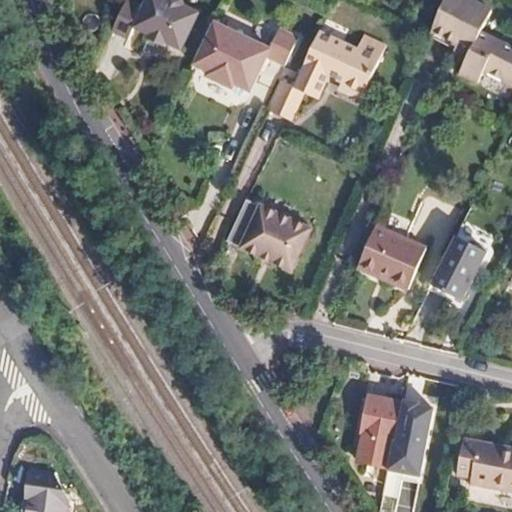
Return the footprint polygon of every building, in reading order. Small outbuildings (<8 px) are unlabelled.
[(132,0),(123,0),(110,28),(126,36),(132,24),(147,32),(146,35),(162,43),(163,40),(179,47),(197,10),(183,3),(181,0),(143,0),(142,4),(132,0)] [(453,0),(439,0),(425,33),(436,38),(453,0)] [(457,0),(453,0),(436,38),(440,40),(457,0)] [(470,3),(464,0),(457,0),(440,40),(450,45),(470,3)] [(450,45),(463,52),(454,72),(473,81),(478,72),(504,85),(511,67),(511,51),(477,34),(488,12),(470,3),(450,45)] [(264,50),(209,24),(188,67),(203,74),(201,78),(227,91),(230,86),(245,93),(262,58),(280,67),(293,39),(273,30),(264,50)] [(352,50),(315,32),(289,87),(276,82),(262,112),(281,121),(295,92),(302,96),(312,100),(321,83),(316,81),(319,74),(324,77),(360,93),(382,48),(358,37),(352,50)] [(324,77),(319,74),(316,81),(321,83),(324,77)] [(302,96),(295,92),(281,121),(288,124),(302,96)] [(256,205),(242,198),(223,238),(235,244),(235,246),(252,254),(266,261),(284,270),(306,227),(257,203),(256,205)] [(424,249),(375,227),(360,263),(389,277),(387,281),(406,289),(424,249)] [(462,237),(454,233),(442,257),(453,262),(460,249),(457,246),(462,237)] [(252,254),(250,259),(264,266),(266,261),(252,254)] [(447,282),(440,279),(432,295),(476,316),(494,281),(463,266),(458,275),(452,271),(447,282)] [(401,406),(371,399),(358,463),(386,469),(392,439),(394,440),(401,406)] [(511,467),(511,451),(464,442),(456,476),(492,483),(491,489),(507,492),(511,467)] [(63,511),(64,509),(52,507),(55,491),(25,485),(19,511),(63,511)]
